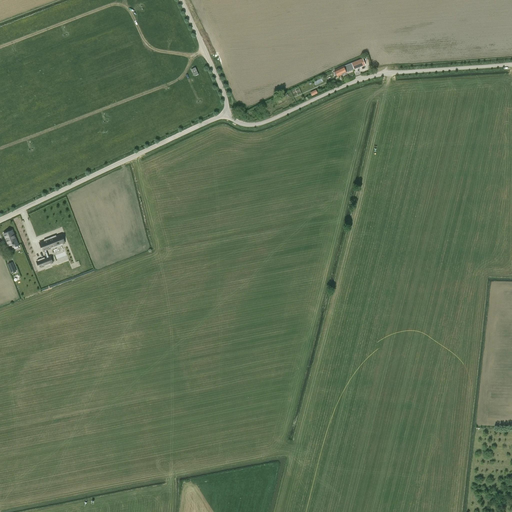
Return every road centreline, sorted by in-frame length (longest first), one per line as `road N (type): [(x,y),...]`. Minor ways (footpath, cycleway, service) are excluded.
road 1 (unclassified): [(511,65),(390,72),(254,124),(226,112)]
road 2 (unclassified): [(0,219),(226,112)]
road 3 (unclassified): [(226,112),(180,0)]
